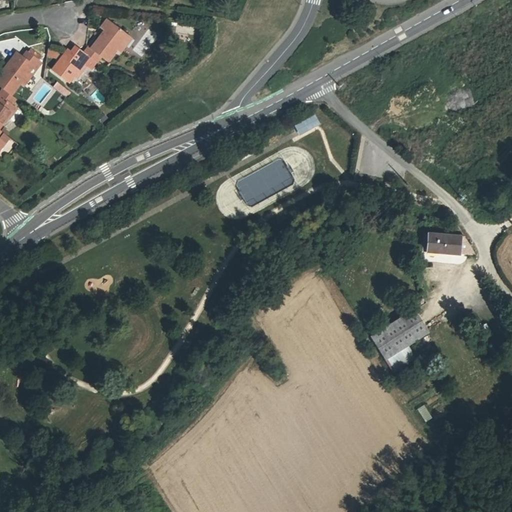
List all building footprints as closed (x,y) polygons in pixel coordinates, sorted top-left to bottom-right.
[(120,53),(126,45),(123,43),(128,36),(108,20),(101,28),(105,31),(91,48),(89,47),(84,53),(96,62),(100,56),(107,61),(116,50),(120,53)] [(131,38),(128,36),(123,43),(126,45),(131,38)] [(30,48),(28,51),(40,60),(42,57),(30,48)] [(62,50),(52,48),(50,56),(56,58),(62,50)] [(91,68),(96,62),(84,53),(78,48),(73,54),(68,50),(52,71),(69,83),(73,77),(84,63),(87,65),(91,68)] [(41,62),(40,60),(28,51),(23,57),(17,53),(0,75),(0,86),(3,89),(10,95),(20,83),(21,83),(34,66),(37,68),(41,62)] [(84,63),(73,77),(76,79),(87,65),(84,63)] [(34,66),(21,83),(23,86),(37,68),(34,66)] [(57,81),(53,87),(67,98),(71,92),(57,81)] [(15,99),(10,95),(3,89),(0,93),(0,126),(7,117),(13,122),(21,112),(11,104),(15,99)] [(102,123),(108,118),(102,111),(96,116),(102,123)] [(296,126),(298,130),(317,120),(315,116),(296,126)] [(317,120),(298,130),(300,134),(319,124),(317,120)] [(0,135),(0,139),(2,141),(9,137),(6,135),(3,132),(0,135)] [(0,149),(9,137),(2,141),(0,143),(0,149)] [(402,142),(398,147),(404,151),(408,146),(402,142)] [(411,148),(407,152),(420,161),(423,156),(411,148)] [(433,166),(452,182),(457,176),(438,160),(433,166)] [(467,187),(462,193),(468,198),(473,192),(467,187)] [(428,252),(459,256),(461,236),(430,235),(428,252)] [(429,336),(414,310),(369,336),(389,375),(417,361),(409,347),(429,336)]
